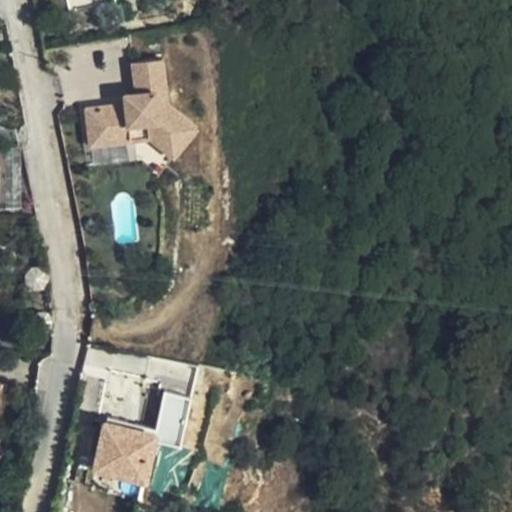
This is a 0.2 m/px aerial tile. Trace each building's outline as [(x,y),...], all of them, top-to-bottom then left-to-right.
[(136,88),(165,82),(159,52),(130,58),(136,88)] [(167,98),(165,82),(136,88),(137,95),(85,105),(90,131),(110,127),(112,140),(152,133),(179,152),(201,122),(167,98)] [(92,144),(112,140),(110,127),(90,131),(92,144)] [(158,438),(186,442),(199,361),(122,349),(119,370),(166,378),(159,423),(104,415),(95,469),(152,477),(158,438)] [(0,410),(5,411),(10,384),(0,381),(0,410)]
